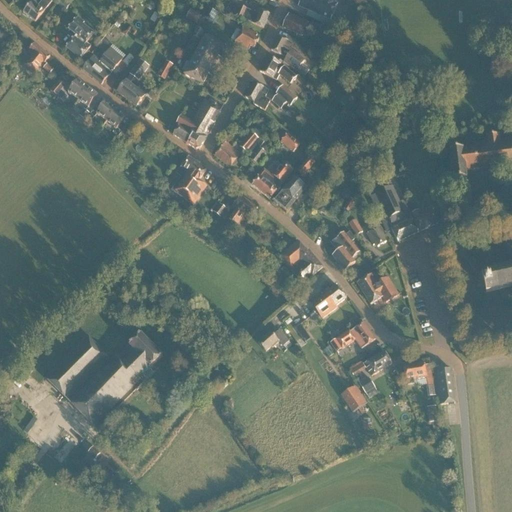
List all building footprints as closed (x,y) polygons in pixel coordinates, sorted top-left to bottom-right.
[(43,0),(39,5),(33,1),(23,13),(35,23),(45,12),(44,11),(54,0),(43,0)] [(61,0),(57,6),(66,12),(70,5),(62,0),(61,0)] [(301,0),(298,8),(331,21),(337,5),(335,5),(337,0),(301,0)] [(240,8),(234,5),(230,14),(236,17),(263,29),(270,15),(257,9),(255,15),(246,11),(246,10),(241,7),(240,8)] [(217,17),(218,14),(209,10),(205,19),(213,23),(217,17)] [(196,24),(200,18),(193,14),(189,19),(196,24)] [(282,28),(302,37),(309,23),(289,14),(282,28)] [(84,22),(78,18),(76,21),(68,30),(76,36),(66,49),(81,60),(91,47),(86,44),(94,34),(82,25),(84,22)] [(251,47),(254,49),(259,40),(256,38),(257,35),(243,28),(234,43),(249,51),(251,47)] [(206,35),(197,29),(192,37),(202,42),(206,35)] [(305,60),(289,49),(292,44),(279,37),(271,51),(284,58),(286,58),(284,62),(298,72),(301,67),(305,60)] [(223,48),(205,38),(184,76),(202,86),(208,76),(212,78),(222,61),(218,58),(223,48)] [(102,41),(102,42),(107,47),(110,44),(106,41),(104,39),(102,41)] [(43,65),(43,66),(50,57),(34,44),(27,53),(32,57),(24,66),(35,75),(43,65)] [(94,56),(83,71),(101,86),(113,72),(112,72),(122,60),(110,50),(100,62),(94,56)] [(129,66),(135,59),(130,55),(124,62),(129,66)] [(296,77),(283,66),(267,58),(259,72),(273,80),(276,81),(279,76),(290,85),(296,77)] [(149,68),(141,61),(130,75),(138,82),(149,68)] [(158,76),(165,80),(173,66),(166,62),(158,76)] [(43,70),(50,75),(54,69),(47,65),(43,70)] [(298,72),(297,72),(305,78),(309,72),(301,66),(301,67),(298,72)] [(78,101),(88,88),(78,81),(68,93),(78,101)] [(139,88),(137,90),(126,81),(117,93),(136,108),(147,94),(139,88)] [(57,97),(68,85),(64,82),(61,85),(60,85),(57,88),(56,87),(51,93),(57,97)] [(253,105),(265,112),(268,105),(270,102),(265,99),(269,92),(264,88),(254,83),(245,98),(254,104),(253,105)] [(277,94),(290,107),(297,100),(283,87),(277,94)] [(88,88),(78,101),(89,108),(98,96),(88,88)] [(57,99),(64,104),(68,98),(62,93),(57,99)] [(272,102),(281,110),(287,104),(278,96),(272,102)] [(354,102),(347,96),(340,103),(347,110),(354,102)] [(107,122),(116,109),(106,102),(97,114),(107,122)] [(196,151),(200,150),(206,139),(215,125),(214,124),(221,112),(217,109),(205,102),(192,123),(181,117),(176,125),(179,127),(173,136),(196,151)] [(116,109),(107,122),(117,130),(126,117),(116,109)] [(84,121),(90,114),(84,110),(79,117),(84,121)] [(326,136),(340,120),(336,116),(322,132),(326,136)] [(281,140),(286,133),(278,126),(273,133),(281,140)] [(351,126),(348,129),(348,133),(351,136),(355,136),(358,133),(358,129),(355,126),(351,126)] [(255,130),(252,135),(260,139),(262,133),(255,130)] [(258,140),(251,134),(242,145),(238,142),(232,149),(225,143),(215,157),(230,169),(240,156),(241,156),(244,152),(247,154),(249,151),(254,156),(250,160),(258,166),(266,156),(259,150),(264,144),(259,139),(258,140)] [(281,144),(293,153),(300,145),(287,135),(281,144)] [(511,138),(499,140),(499,135),(486,137),(487,143),(474,145),(475,149),(449,152),(453,181),(467,179),(466,171),(490,168),(491,172),(511,169),(511,138)] [(302,179),(316,163),(314,162),(316,160),(311,156),(296,173),(293,177),(292,177),(288,182),(288,183),(279,194),(279,193),(272,201),(273,202),(273,204),(277,207),(278,206),(286,213),(306,189),(299,182),(302,179)] [(181,178),(171,192),(193,207),(207,187),(199,182),(207,171),(188,158),(181,169),(182,169),(179,173),(184,176),(182,179),(181,178)] [(270,200),(280,188),(294,171),(284,163),(272,177),(264,171),(252,186),(270,200)] [(392,188),(370,198),(386,233),(391,230),(398,243),(418,233),(412,220),(403,202),(400,204),(392,188)] [(235,212),(230,220),(238,226),(244,218),(249,221),(258,209),(240,196),(231,209),(235,212)] [(349,213),(355,202),(350,199),(343,210),(349,213)] [(445,210),(447,214),(453,212),(447,200),(422,212),(423,213),(420,214),(418,211),(412,214),(421,232),(439,224),(435,214),(445,210)] [(213,212),(220,218),(226,210),(219,204),(213,212)] [(320,206),(318,213),(325,215),(326,208),(320,206)] [(349,225),(356,237),(363,233),(355,221),(349,225)] [(389,242),(380,227),(366,235),(373,247),(376,245),(378,248),(389,242)] [(350,233),(345,236),(351,243),(356,240),(350,233)] [(359,253),(351,243),(345,236),(344,234),(332,244),(338,252),(332,257),(345,272),(355,264),(352,260),(359,253)] [(307,252),(297,242),(279,257),(293,273),(302,283),(310,276),(312,278),(323,268),(308,251),(307,252)] [(511,287),(511,265),(481,273),(486,293),(511,287)] [(388,278),(381,282),(375,273),(357,284),(370,305),(382,298),(386,305),(400,296),(388,278)] [(328,288),(309,301),(321,319),(337,308),(336,307),(346,299),(337,286),(330,291),(328,288)] [(361,350),(375,341),(364,323),(337,341),(331,345),(336,354),(342,350),(355,341),(361,350)] [(300,326),(295,329),(299,334),(304,330),(300,326)] [(289,342),(279,331),(274,336),(271,333),(258,344),(266,353),(271,348),(272,349),(279,343),(284,348),(284,347),(289,343),(289,342)] [(96,430),(142,384),(143,383),(138,378),(149,366),(151,368),(162,357),(141,335),(129,346),(132,350),(121,361),(115,355),(109,360),(87,337),(45,379),(96,430)] [(392,365),(384,352),(351,372),(354,378),(367,370),(371,377),(392,365)] [(425,366),(424,364),(403,367),(406,381),(407,386),(415,385),(414,379),(427,377),(428,386),(433,385),(430,365),(425,366)] [(450,369),(444,367),(433,369),(438,407),(455,405),(450,369)] [(31,376),(40,393),(45,390),(36,374),(31,376)] [(359,385),(365,395),(375,389),(369,379),(359,385)] [(223,381),(218,385),(224,390),(228,386),(223,381)] [(355,387),(341,397),(353,414),(366,405),(355,387)] [(434,387),(426,388),(428,398),(436,397),(434,387)] [(427,408),(429,424),(432,424),(435,423),(437,423),(435,407),(427,408)] [(84,471),(101,454),(93,447),(88,453),(89,454),(78,465),(84,471)]
